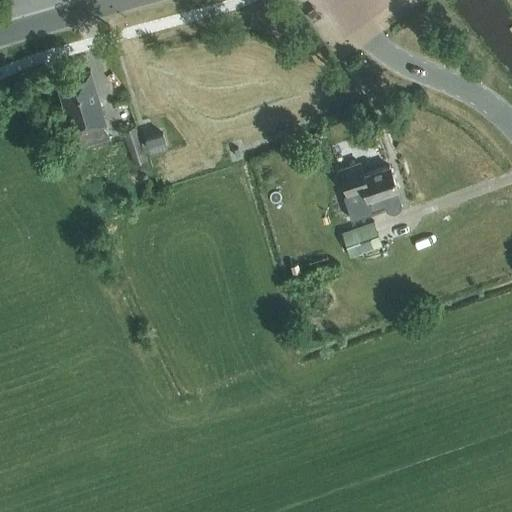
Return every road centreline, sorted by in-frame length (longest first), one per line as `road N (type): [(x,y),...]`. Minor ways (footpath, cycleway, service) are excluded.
road 1 (secondary): [(511,121),(451,81),(408,67),(349,0)]
road 2 (secondary): [(0,39),(131,0)]
